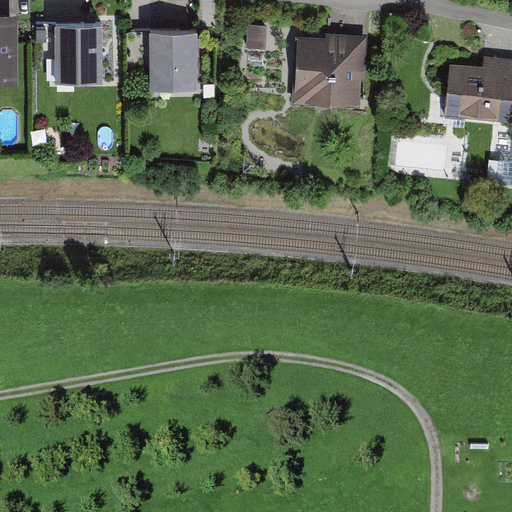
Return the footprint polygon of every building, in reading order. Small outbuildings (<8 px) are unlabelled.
[(0,82),(19,82),(18,9),(0,8),(0,82)] [(55,78),(103,78),(103,18),(55,18),(55,78)] [(150,25),(150,86),(198,85),(198,25),(150,25)] [(360,104),(361,77),(365,77),(367,33),(327,31),(326,35),(298,33),(295,84),(293,83),(292,101),(360,104)] [(511,56),(484,54),(483,63),(450,59),(445,113),(447,113),(458,114),(499,119),(510,120),(511,120),(511,119),(511,56)] [(511,136),(510,136),(501,178),(511,180),(511,136)]
